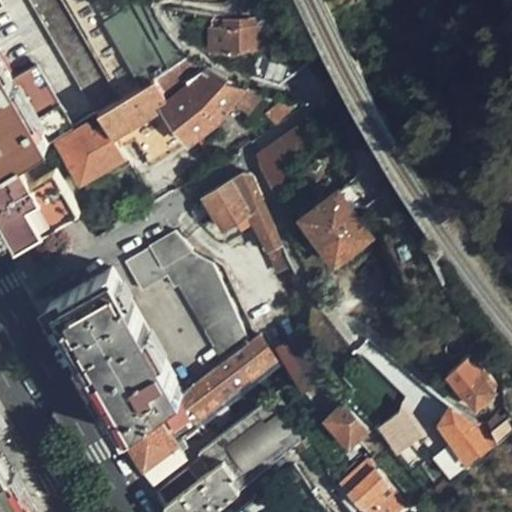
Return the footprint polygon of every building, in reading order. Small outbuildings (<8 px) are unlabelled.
[(34,0),(98,112),(122,97),(66,0),(34,0)] [(66,0),(122,97),(154,78),(153,76),(168,66),(133,0),(132,0),(66,0)] [(0,170),(17,160),(40,146),(72,127),(36,64),(12,78),(0,55),(0,9),(2,8),(0,3),(0,170)] [(269,47),(269,16),(212,17),(212,25),(209,25),(209,49),(269,47)] [(255,55),(249,74),(280,84),(297,70),(255,55)] [(122,97),(98,112),(104,123),(111,134),(126,125),(149,164),(192,139),(219,119),(234,101),(236,98),(244,89),(201,69),(195,73),(180,59),(168,66),(153,76),(154,78),(122,97)] [(244,89),(236,98),(250,109),(262,94),(246,87),(244,89)] [(262,114),(273,127),(297,111),(302,104),(282,99),(262,114)] [(321,142),(307,120),(258,153),(262,168),(274,188),(321,142)] [(79,180),(123,155),(111,134),(104,123),(92,130),(88,123),(57,140),(79,180)] [(29,155),(37,168),(54,158),(46,145),(29,155)] [(17,160),(0,170),(0,187),(29,239),(79,211),(54,169),(31,181),(17,160)] [(244,173),(239,173),(202,195),(221,229),(238,220),(241,226),(252,220),(267,249),(282,241),(257,182),(255,180),(254,178),(252,176),(250,174),(247,173),(244,173)] [(0,187),(0,219),(16,247),(29,239),(0,187)] [(370,236),(337,190),(302,214),(334,261),(370,236)] [(188,251),(174,228),(150,244),(162,266),(188,251)] [(162,266),(150,244),(125,260),(140,289),(166,276),(173,286),(177,285),(221,358),(247,339),(212,265),(188,251),(162,266)] [(112,268),(47,302),(57,321),(125,435),(183,391),(112,268)] [(183,391),(125,435),(152,481),(185,454),(167,431),(192,413),(196,419),(272,358),(258,333),(251,339),(183,391)] [(303,333),(281,338),(292,381),(314,375),(303,333)] [(496,380),(473,348),(448,369),(474,403),(493,389),(496,384),(496,380)] [(199,456),(157,488),(170,509),(171,511),(208,511),(228,497),(295,445),(307,434),(276,391),(196,451),(199,456)] [(369,426),(346,401),(326,418),(354,449),(362,443),(357,438),(369,426)] [(492,426),(487,419),(479,421),(474,421),(450,407),(440,421),(471,461),(475,458),(501,439),(492,426)] [(418,436),(398,410),(381,422),(400,450),(418,436)] [(511,416),(508,413),(492,426),(501,439),(511,429),(511,416)] [(307,434),(295,445),(299,452),(313,441),(307,434)] [(0,475),(12,468),(0,446),(0,475)] [(372,511),(396,492),(369,460),(367,459),(346,478),(342,482),(369,511),(372,511)] [(0,511),(38,511),(33,503),(12,468),(0,475),(0,511)] [(369,511),(342,482),(333,490),(351,511),(369,511)] [(396,492),(372,511),(421,511),(400,488),(396,492)]
